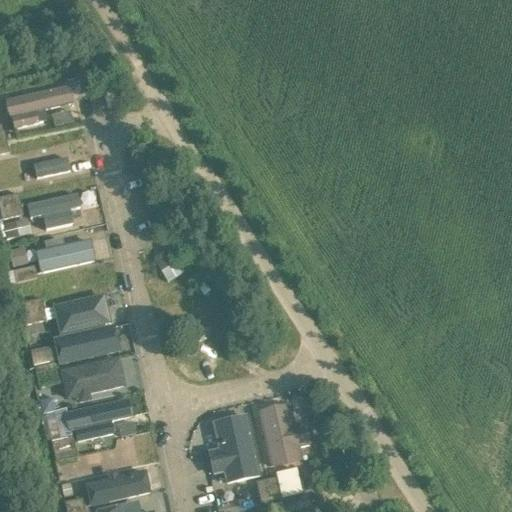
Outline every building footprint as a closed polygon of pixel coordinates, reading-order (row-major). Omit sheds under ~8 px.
[(70,87),(7,102),(14,131),(47,124),(44,113),(74,106),(70,87)] [(66,143),(36,149),(39,162),(69,156),(66,143)] [(7,144),(0,145),(0,155),(9,154),(7,144)] [(0,198),(0,210),(21,206),(18,195),(0,198)] [(78,195),(27,206),(30,221),(42,218),(45,232),(74,225),(71,211),(81,208),(78,195)] [(21,206),(0,210),(0,214),(1,222),(23,217),(21,206)] [(27,220),(2,226),(6,242),(31,236),(27,220)] [(46,250),(36,253),(41,275),(96,263),(91,241),(65,247),(63,239),(45,243),(46,250)] [(25,250),(9,254),(12,268),(28,264),(25,250)] [(169,250),(153,259),(167,283),(167,284),(183,274),(169,250)] [(34,268),(8,274),(11,285),(15,284),(16,285),(30,282),(31,281),(37,280),(34,268)] [(92,278),(64,284),(66,295),(94,289),(92,278)] [(105,296),(53,307),(60,337),(111,326),(105,296)] [(42,300),(20,305),(23,316),(33,314),(44,311),(42,300)] [(33,314),(23,316),(25,327),(46,322),(44,311),(33,314)] [(59,369),(122,354),(116,326),(53,340),(59,369)] [(47,351),(31,354),(34,367),(50,364),(47,351)] [(67,401),(127,387),(120,357),(59,371),(67,401)] [(36,378),(48,376),(58,374),(56,363),(50,364),(34,367),(36,378)] [(58,374),(48,376),(36,378),(39,389),(61,385),(58,374)] [(53,398),(38,402),(41,415),(56,411),(53,398)] [(128,401),(65,414),(68,433),(73,432),(76,444),(114,436),(111,423),(132,419),(128,401)] [(294,430),(289,408),(259,413),(271,471),(304,463),(301,449),(311,447),(306,428),(294,430)] [(248,416),(213,424),(219,450),(208,452),(213,477),(224,475),(226,487),(263,479),(248,416)] [(72,435),(51,440),(54,451),(75,447),(72,435)] [(78,458),(75,447),(54,451),(57,463),(78,458)] [(109,481),(85,486),(90,509),(152,495),(147,472),(118,478),(117,472),(107,474),(109,481)] [(278,479),(267,482),(271,501),(283,499),(278,479)] [(267,482),(256,484),(261,503),(271,501),(267,482)] [(70,483),(61,484),(64,496),(73,494),(70,483)] [(65,504),(66,511),(80,511),(89,510),(86,499),(65,504)]
